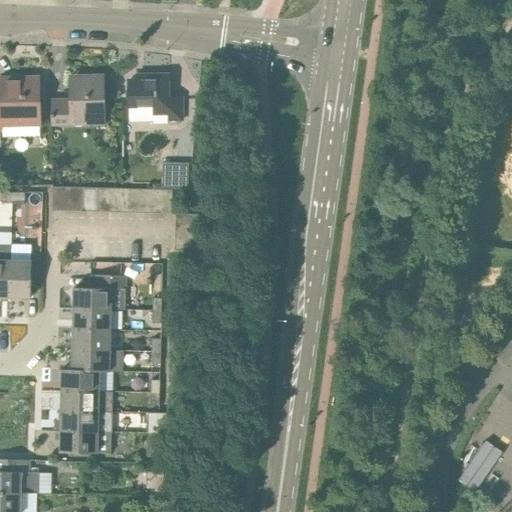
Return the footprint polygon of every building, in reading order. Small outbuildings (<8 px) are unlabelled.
[(168,99),(168,75),(135,76),(135,80),(129,80),(130,107),(152,107),(153,123),(181,122),(181,121),(183,121),(183,99),(168,99)] [(52,125),(105,124),(103,76),(71,77),(71,100),(51,101),(52,125)] [(0,131),(1,131),(1,126),(40,126),(39,78),(0,78),(0,131)] [(162,188),(188,189),(188,163),(163,163),(162,188)] [(67,188),(53,187),(52,211),(67,212),(67,188)] [(83,188),(67,188),(67,212),(83,212),(83,188)] [(98,212),(98,188),(83,188),(83,212),(98,212)] [(111,213),(111,189),(98,188),(98,212),(111,213)] [(123,213),(123,189),(111,189),(111,213),(123,213)] [(135,213),(135,189),(123,189),(123,213),(135,213)] [(147,189),(135,189),(135,213),(147,213),(147,189)] [(159,190),(147,189),(147,213),(159,214),(159,190)] [(159,190),(159,214),(172,214),(173,190),(159,190)] [(0,200),(0,202),(12,202),(12,193),(0,193),(0,200)] [(12,193),(12,202),(25,202),(25,193),(12,193)] [(176,226),(200,227),(200,214),(176,214),(176,226)] [(199,238),(200,227),(176,226),(175,238),(199,238)] [(199,250),(199,238),(175,238),(175,250),(199,250)] [(0,297),(10,298),(11,261),(11,245),(0,245),(0,297)] [(11,261),(10,298),(31,299),(32,261),(11,261)] [(74,288),(74,309),(111,310),(125,310),(126,290),(126,276),(96,275),(95,288),(74,288)] [(153,311),(162,311),(162,299),(153,299),(153,311)] [(111,330),(111,310),(74,309),(73,329),(111,330)] [(161,324),(162,311),(153,311),(153,324),(161,324)] [(110,351),(111,330),(73,329),(73,350),(110,351)] [(152,352),(161,352),(161,340),(152,339),(152,352)] [(124,351),(110,351),(73,350),(72,370),(100,371),(100,372),(123,372),(124,351)] [(161,365),(161,352),(152,352),(152,364),(161,365)] [(72,370),(62,369),(62,391),(99,392),(100,372),(100,371),(72,370)] [(151,393),(160,393),(160,381),(151,381),(151,393)] [(113,392),(99,392),(62,391),(61,411),(112,412),(113,392)] [(159,406),(160,393),(151,393),(151,406),(159,406)] [(111,433),(112,412),(61,411),(61,432),(111,433)] [(167,413),(149,412),(148,434),(167,434),(167,413)] [(511,415),(499,437),(511,445),(511,476),(503,490),(511,495),(511,415)] [(111,454),(111,433),(61,432),(60,453),(111,454)] [(167,434),(148,434),(148,453),(167,454),(167,434)] [(0,493),(36,494),(39,494),(39,473),(30,473),(30,461),(0,459),(0,493)] [(142,487),(146,487),(155,487),(158,487),(158,474),(142,474),(142,487)] [(35,511),(36,494),(0,493),(0,511),(35,511)]
